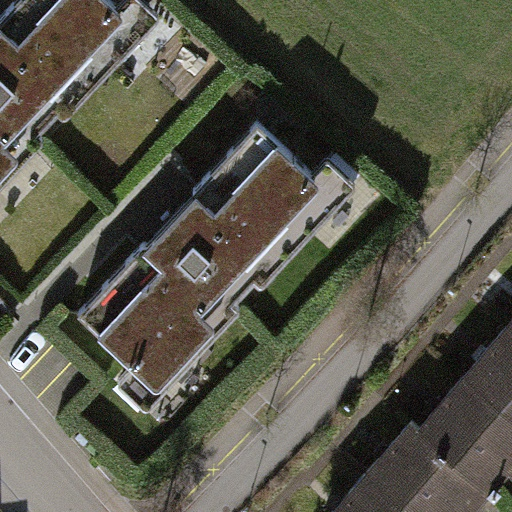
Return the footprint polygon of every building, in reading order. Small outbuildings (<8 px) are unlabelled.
[(16,0),(0,18),(0,187),(46,138),(39,131),(59,109),(67,116),(162,14),(147,0),(120,0),(119,2),(116,0),(16,0)] [(183,202),(80,312),(134,362),(118,379),(149,407),(243,305),(236,298),(256,276),(264,284),(359,182),(330,155),(316,170),(260,119),(183,202)] [(511,318),(466,371),(511,410),(511,318)] [(511,410),(466,371),(420,423),(455,454),(452,457),(493,493),(511,471),(511,410)] [(367,469),(416,511),(476,511),(493,493),(452,457),(455,454),(420,423),(413,417),(367,469)] [(416,511),(367,469),(329,511),(416,511)]
